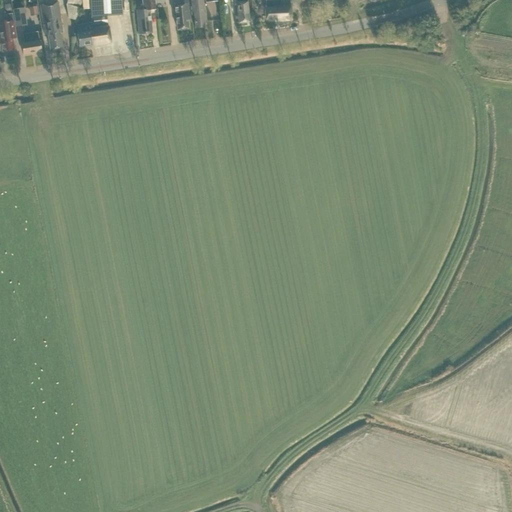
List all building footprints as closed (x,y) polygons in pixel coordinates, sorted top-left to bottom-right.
[(68,18),(75,20),(81,0),(74,0),(74,1),(71,0),(67,0),(66,5),(68,18)] [(92,45),(92,48),(111,45),(106,16),(122,15),(120,0),(90,0),(90,4),(91,17),(89,17),(89,23),(76,25),(80,47),(92,45)] [(136,11),(138,28),(139,35),(152,33),(151,26),(150,11),(155,10),(154,0),(141,0),(143,10),(136,11)] [(174,5),(177,30),(188,29),(187,20),(190,20),(187,0),(178,0),(179,4),(174,5)] [(190,0),(192,7),(191,7),(192,16),(194,16),(195,28),(204,27),(204,23),(206,22),(204,5),(203,5),(202,0),(190,0)] [(235,0),(236,3),(238,23),(250,22),(247,0),(235,0)] [(62,33),(58,3),(40,6),(45,36),(48,36),(50,49),(62,47),(60,33),(62,33)] [(292,6),(276,7),(275,3),(267,3),(267,9),(266,9),(267,20),(278,19),(279,23),(293,22),(292,20),(293,20),(292,6)] [(30,6),(30,16),(39,15),(38,5),(30,6)] [(12,10),(15,28),(27,26),(24,8),(12,10)] [(14,50),(12,39),(16,39),(14,21),(13,21),(12,14),(6,14),(7,21),(0,21),(0,38),(2,52),(14,50)] [(41,52),(39,40),(38,32),(22,34),(24,43),(21,43),(23,55),(41,52)]
